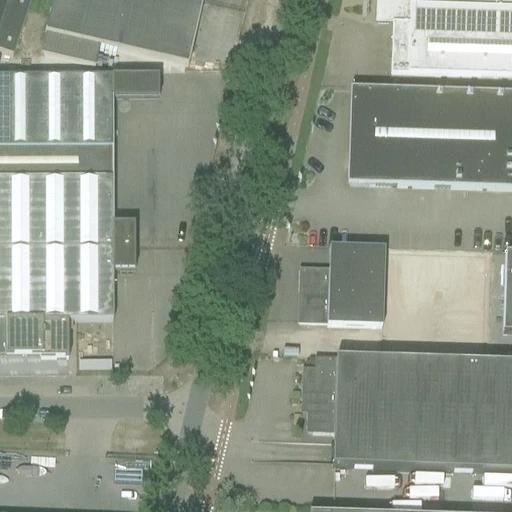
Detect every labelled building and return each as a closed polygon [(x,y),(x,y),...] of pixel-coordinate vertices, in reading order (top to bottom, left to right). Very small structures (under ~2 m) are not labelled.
[(0,0),(0,56),(12,61),(31,0),(0,0)] [(53,0),(40,58),(94,71),(99,51),(167,66),(186,70),(202,0),(53,0)] [(511,0),(375,0),(374,27),(391,28),(389,78),(511,82),(511,0)] [(0,358),(31,359),(39,359),(39,363),(67,362),(67,325),(111,325),(111,275),(133,275),(133,228),(111,228),(111,183),(111,102),(157,102),(157,80),(110,80),(110,81),(90,81),(0,81),(0,358)] [(434,94),(511,96),(511,82),(424,80),(424,84),(434,84),(434,94)] [(511,97),(372,94),(349,93),(345,189),(511,195),(511,175),(511,97)] [(381,332),(383,253),(328,251),(327,274),(298,273),(297,294),(299,294),(298,327),(325,328),(325,330),(381,332)] [(511,258),(503,259),(500,338),(511,338),(511,258)] [(511,369),(313,363),(313,373),(301,373),(300,404),(302,404),(302,408),(306,408),(305,432),(307,432),(307,436),(311,436),(311,438),(332,439),(331,473),(511,478),(511,369)]
